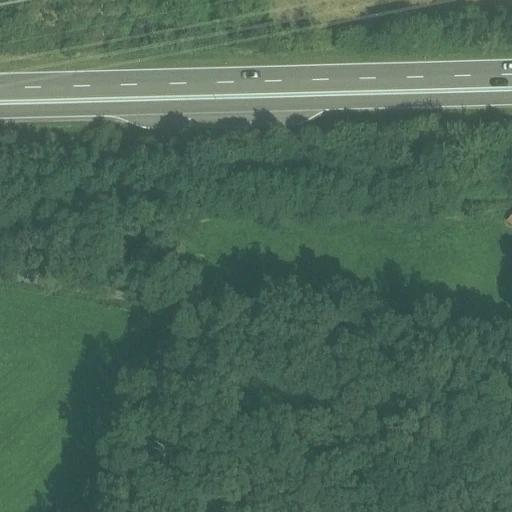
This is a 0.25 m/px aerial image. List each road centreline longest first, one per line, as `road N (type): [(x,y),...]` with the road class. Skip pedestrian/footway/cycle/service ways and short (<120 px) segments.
road 1 (residential): [(0,258),(511,321)]
road 2 (trunk): [(0,97),(511,82)]
road 3 (track): [(339,511),(344,441),(374,302)]
